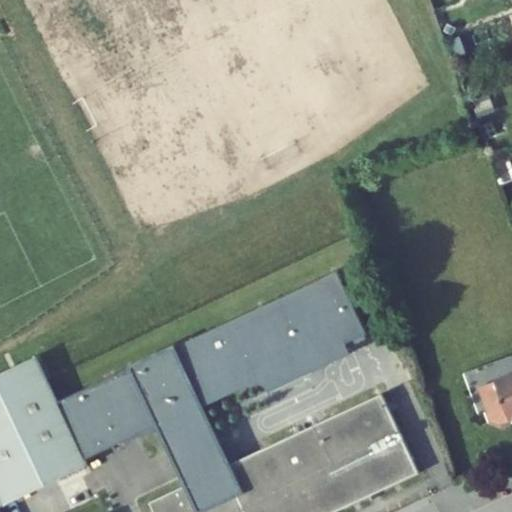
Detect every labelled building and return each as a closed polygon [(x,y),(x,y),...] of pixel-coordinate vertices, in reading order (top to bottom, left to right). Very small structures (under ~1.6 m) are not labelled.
[(266,389),(377,337),(342,261),(236,313),(230,316),(258,374),(266,389)] [(258,374),(230,316),(170,346),(198,404),(258,374)] [(198,404),(170,346),(101,380),(62,399),(56,402),(84,459),(155,425),(198,404)] [(35,359),(0,376),(0,493),(7,507),(88,467),(86,463),(84,459),(56,402),(46,381),(35,359)] [(511,382),(484,393),(494,420),(505,424),(511,421),(511,382)] [(310,511),(413,463),(374,384),(224,457),(217,460),(229,483),(197,498),(186,475),(180,478),(145,495),(152,511),(310,511)] [(198,404),(155,425),(180,478),(186,475),(197,498),(229,483),(217,460),(224,457),(198,404)]
